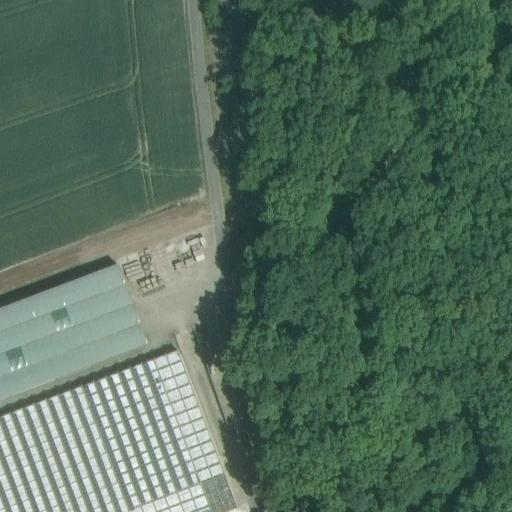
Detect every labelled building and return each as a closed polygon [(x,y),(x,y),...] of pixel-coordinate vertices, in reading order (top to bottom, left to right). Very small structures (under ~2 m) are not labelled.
[(33,289),(205,232),(165,114),(152,132),(156,145),(148,173),(134,178),(143,190),(153,192),(141,196),(151,199),(179,190),(173,198),(152,206),(150,209),(122,218),(118,206),(91,198),(83,205),(90,210),(89,216),(105,220),(109,225),(107,227),(88,233),(91,237),(73,243),(64,250),(60,263),(51,266),(46,262),(39,267),(33,289)] [(116,269),(0,312),(0,403),(145,349),(116,271),(116,269)] [(176,354),(0,420),(0,511),(208,511),(208,510),(200,489),(221,480),(230,502),(232,501),(176,354)] [(221,480),(200,489),(208,510),(230,502),(221,480)] [(230,502),(208,510),(208,511),(234,511),(236,511),(232,501),(230,502)]
